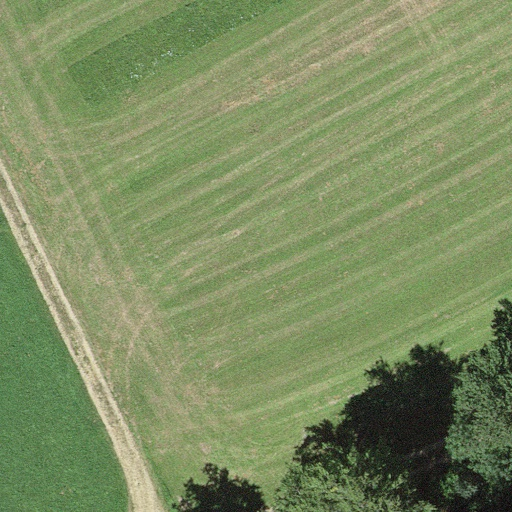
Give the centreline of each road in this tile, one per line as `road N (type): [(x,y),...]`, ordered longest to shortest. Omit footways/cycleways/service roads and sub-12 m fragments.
road 1 (track): [(129,511),(0,181)]
road 2 (track): [(511,411),(288,511)]
